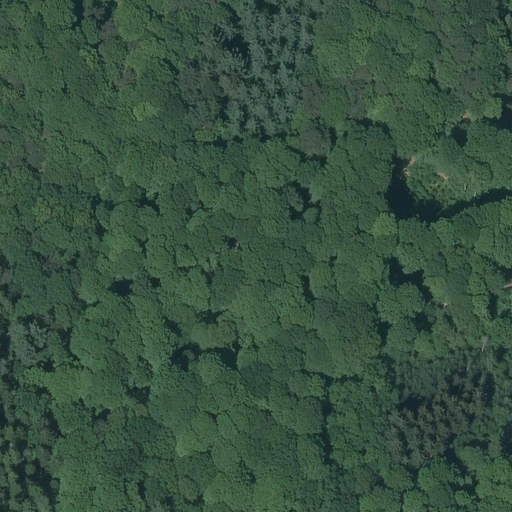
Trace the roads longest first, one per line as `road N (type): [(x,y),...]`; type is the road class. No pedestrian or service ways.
road 1 (track): [(511,282),(459,298),(378,284),(176,298),(0,330)]
road 2 (track): [(316,0),(251,293)]
